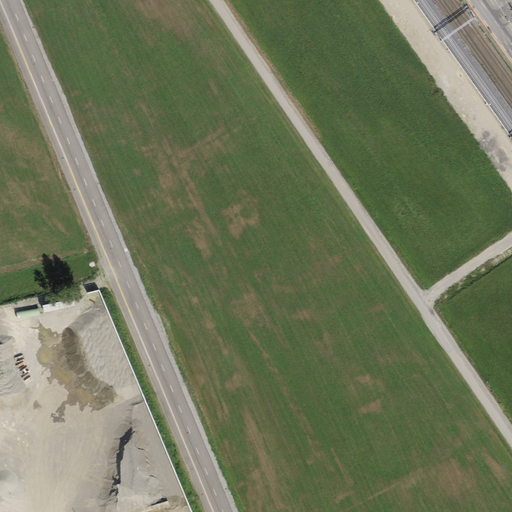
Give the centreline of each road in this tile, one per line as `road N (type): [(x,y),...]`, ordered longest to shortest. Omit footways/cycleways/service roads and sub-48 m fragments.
road 1 (unclassified): [(9,0),(222,511)]
road 2 (track): [(217,0),(511,438)]
